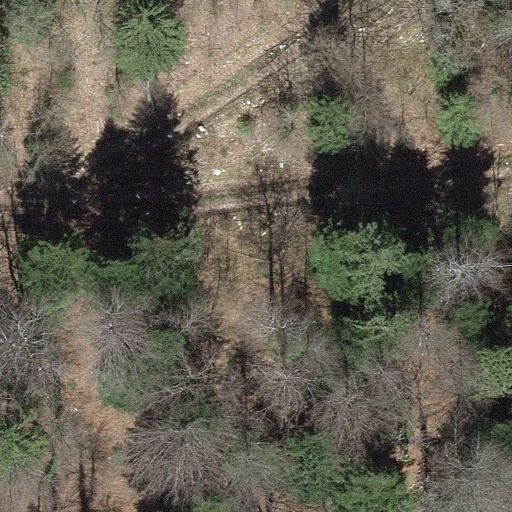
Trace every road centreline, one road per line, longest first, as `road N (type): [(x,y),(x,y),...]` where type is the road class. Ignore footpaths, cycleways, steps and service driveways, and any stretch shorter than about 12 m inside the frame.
road 1 (track): [(0,211),(159,206),(511,160)]
road 2 (track): [(55,209),(391,0)]
